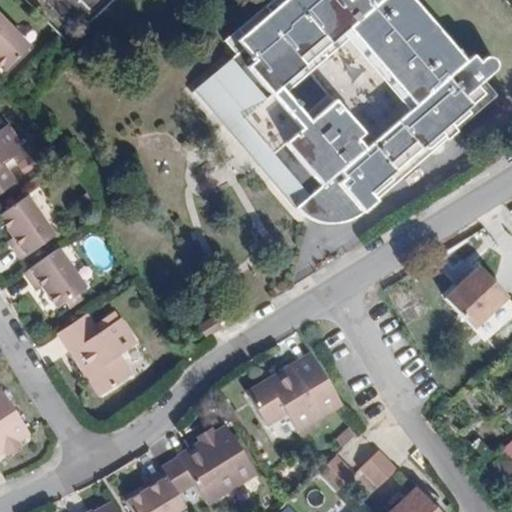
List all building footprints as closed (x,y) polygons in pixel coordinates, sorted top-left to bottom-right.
[(487,86),(480,79),(489,69),(506,53),(506,52),(507,49),(506,46),(505,43),(503,40),(501,39),(498,38),(495,37),(492,38),(489,39),(478,50),(473,43),(460,54),(411,0),(273,0),(236,36),(242,42),(235,49),(194,88),(299,201),(325,177),(340,176),(362,200),(374,189),(487,86)] [(262,0),(224,36),(235,49),(242,42),(236,36),(273,0),(262,0)] [(0,63),(20,43),(0,22),(0,63)] [(374,189),(382,196),(383,196),(503,85),(489,69),(480,79),(487,86),(374,189)] [(0,121),(0,186),(6,182),(0,173),(0,160),(19,146),(1,121),(0,121)] [(376,203),(382,196),(374,189),(362,200),(340,176),(325,177),(299,201),(312,214),(327,221),(341,222),(356,219),(361,217),(369,210),(376,203)] [(8,193),(0,199),(5,206),(13,200),(8,193)] [(52,232),(23,193),(13,200),(5,206),(0,209),(0,224),(7,234),(12,242),(7,245),(16,258),(52,232)] [(7,234),(2,237),(7,245),(12,242),(7,234)] [(32,278),(38,286),(51,306),(61,299),(65,305),(77,297),(73,290),(82,284),(52,244),(17,270),(26,282),(32,278)] [(441,296),(468,327),(504,295),(477,264),(441,296)] [(26,282),(32,290),(38,286),(32,278),(26,282)] [(82,364),(98,390),(128,370),(115,352),(132,340),(113,312),(87,329),(76,313),(52,330),(77,366),(82,364)] [(200,328),(206,338),(221,330),(219,327),(226,324),(224,320),(216,324),(214,320),(200,328)] [(271,378),(245,395),(263,423),(281,412),(292,429),(337,401),(306,349),(268,373),(271,378)] [(95,393),(98,390),(82,364),(77,366),(95,393)] [(242,390),(245,395),(271,378),(268,373),(242,390)] [(0,445),(1,444),(0,441),(0,440),(8,435),(9,438),(13,436),(13,437),(24,429),(0,392),(0,445)] [(208,431),(206,433),(208,436),(198,442),(196,439),(194,440),(174,453),(175,456),(190,479),(204,501),(254,471),(223,423),(208,431)] [(208,436),(206,433),(208,431),(205,425),(190,434),(194,440),(196,439),(198,442),(208,436)] [(8,435),(0,440),(0,441),(1,444),(0,445),(0,448),(2,453),(17,443),(13,437),(13,436),(9,438),(8,435)] [(480,438),(470,448),(486,464),(496,454),(480,438)] [(378,487),(397,469),(377,450),(359,468),(378,487)] [(511,462),(503,453),(492,462),(508,480),(511,476),(511,462)] [(314,474),(333,493),(353,474),(334,454),(314,474)] [(158,466),(173,491),(190,479),(175,456),(158,466)] [(144,474),(148,480),(141,484),(118,497),(127,511),(165,511),(180,503),(173,491),(158,466),(144,474)] [(148,480),(144,474),(137,478),(141,484),(148,480)] [(436,511),(426,501),(416,491),(394,511),(436,511)] [(426,501),(436,511),(445,511),(446,511),(431,496),(426,501)] [(100,503),(105,511),(113,511),(106,499),(100,503)] [(105,511),(100,503),(83,511),(105,511)]
